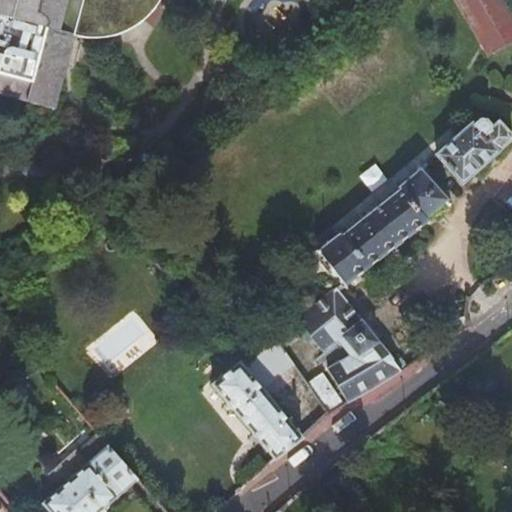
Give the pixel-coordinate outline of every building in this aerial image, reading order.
[(0,0),(0,95),(51,107),(71,37),(88,38),(108,36),(125,30),(135,25),(148,14),(151,11),(158,2),(159,0),(0,0)] [(511,22),(499,0),(456,0),(487,55),(511,41),(511,22)] [(474,126),(473,125),(436,156),(461,185),(497,154),(497,153),(511,140),(498,125),(492,131),(492,127),(487,121),(480,121),(474,126)] [(342,237),(340,235),(318,252),(346,287),(429,223),(427,220),(445,204),(449,208),(450,206),(420,171),(398,190),(400,192),(342,237)] [(347,404),(401,373),(336,291),(297,321),(322,352),(341,337),(355,354),(327,370),(347,404)] [(291,325),(281,313),(267,324),(277,336),(291,325)] [(214,318),(205,325),(238,366),(256,352),(241,335),(234,342),(214,318)] [(302,440),(302,439),(247,374),(280,347),(275,339),(256,352),(238,366),(212,386),(274,461),(302,440)] [(289,360),(302,378),(307,375),(293,356),(289,360)] [(107,448),(95,434),(48,475),(60,489),(107,448)] [(107,448),(60,489),(42,505),(48,511),(101,511),(130,487),(136,481),(107,448)] [(373,511),(345,473),(327,486),(345,511),(373,511)] [(299,493),(288,503),(296,511),(299,511),(327,486),(321,477),(299,493)] [(296,511),(288,503),(278,511),(296,511)]
